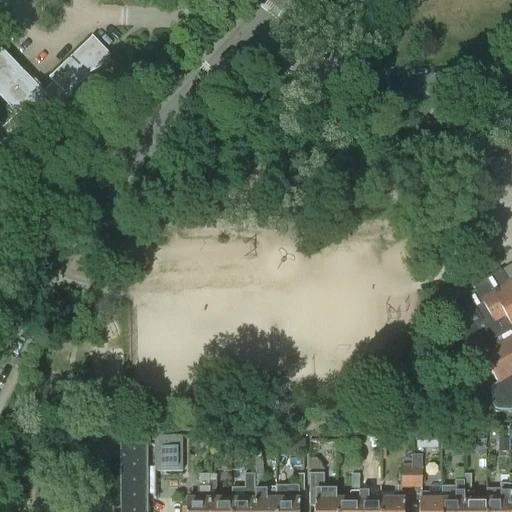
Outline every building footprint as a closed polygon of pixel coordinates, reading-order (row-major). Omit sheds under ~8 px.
[(404,0),(397,27),(479,51),(493,0),(404,0)] [(0,173),(11,164),(14,168),(39,144),(25,131),(27,129),(28,130),(53,106),(52,105),(63,94),(67,98),(110,57),(92,39),(49,79),(53,83),(40,95),(0,52),(0,97),(17,116),(4,128),(0,123),(0,173)] [(477,150),(479,163),(502,161),(501,148),(477,150)] [(501,271),(490,278),(473,288),(477,295),(469,300),(467,296),(439,313),(455,339),(448,343),(464,370),(482,359),(498,385),(491,389),(492,406),(492,407),(492,408),(493,409),(494,410),(494,411),(496,412),(498,413),(510,414),(511,413),(511,329),(511,328),(511,327),(511,282),(509,284),(501,271)] [(415,428),(415,443),(437,443),(437,428),(415,428)] [(154,437),(154,452),(146,452),(146,446),(122,446),(121,511),(145,511),(146,487),(154,487),(154,473),(182,473),(182,437),(166,437),(154,437)] [(499,440),(499,452),(508,452),(508,440),(499,440)] [(231,443),(231,456),(252,456),(252,442),(231,443)] [(303,442),(283,442),(283,455),(304,455),(303,442)] [(455,442),(442,442),(442,451),(455,451),(455,442)] [(254,461),(254,476),(253,511),(275,511),(276,502),(276,489),(262,489),(262,483),(263,483),(263,477),(262,469),(261,461),(254,461)] [(401,490),(412,490),(412,469),(401,469),(401,487),(401,490)] [(422,469),(412,469),(412,490),(421,490),(422,490),(422,488),(422,469)] [(207,511),(208,476),(199,476),(199,489),(197,489),(197,502),(182,502),(182,511),(207,511)] [(216,476),(208,476),(207,511),(231,511),(231,502),(218,502),(218,494),(216,494),(216,476)] [(231,511),(253,511),(254,476),(244,476),(244,490),(231,490),(231,502),(231,511)] [(276,488),(276,489),(276,502),(275,511),(298,511),(298,495),(304,495),(304,476),(296,476),(296,488),(276,488)] [(314,511),(336,511),(336,502),(336,493),(324,493),(324,476),(309,476),(309,508),(314,508),(314,511)] [(350,502),(336,502),(336,511),(358,511),(358,476),(351,476),(351,494),(350,494),(350,502)] [(366,476),(358,476),(358,511),(380,511),(380,502),(368,502),(368,494),(366,494),(366,476)] [(454,502),(441,502),(441,511),(463,511),(464,476),(456,476),(456,494),(454,494),(454,502)] [(464,476),(463,511),(487,511),(487,502),(486,502),(472,502),(472,494),(471,495),(471,476),(464,476)] [(508,511),(509,486),(500,486),(500,492),(486,492),(486,502),(487,502),(487,511),(508,511)] [(380,502),(380,511),(403,511),(403,494),(400,494),(394,494),(393,494),(393,502),(380,502)] [(419,494),(418,511),(441,511),(441,502),(429,502),(429,494),(428,494),(421,494),(419,494)]
